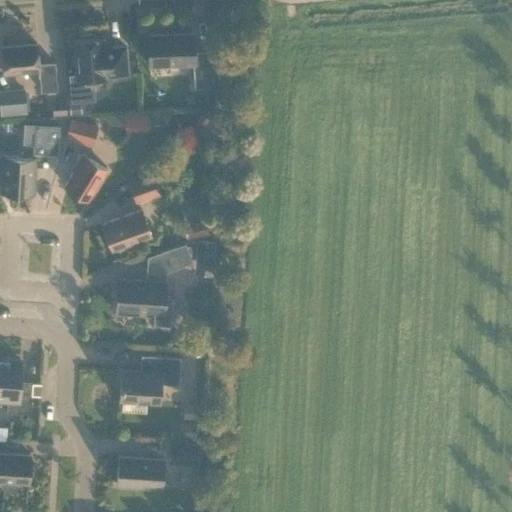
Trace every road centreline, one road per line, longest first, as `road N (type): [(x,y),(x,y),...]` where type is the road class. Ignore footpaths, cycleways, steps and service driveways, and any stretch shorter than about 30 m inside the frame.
road 1 (residential): [(83,511),(87,446),(65,410),(67,349),(56,333)]
road 2 (residential): [(66,297),(8,286),(12,220),(71,223)]
